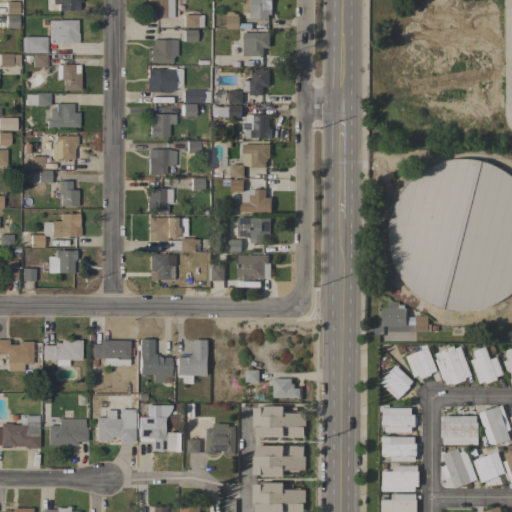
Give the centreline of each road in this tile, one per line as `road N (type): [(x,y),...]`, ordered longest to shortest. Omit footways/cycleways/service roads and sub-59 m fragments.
road 1 (residential): [(111,308),(111,0)]
road 2 (secondary): [(339,511),(344,208)]
road 3 (residential): [(0,307),(291,308)]
road 4 (residential): [(0,481),(212,485)]
